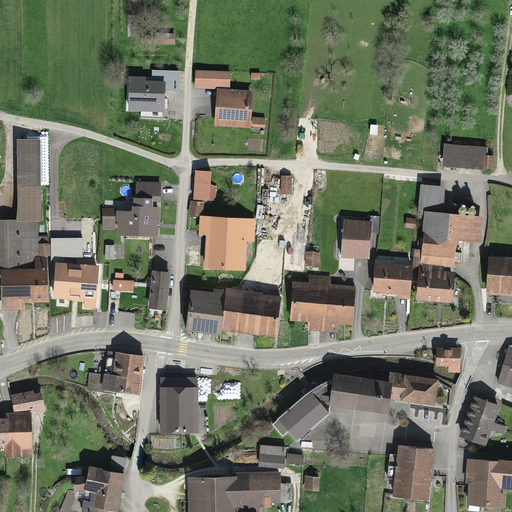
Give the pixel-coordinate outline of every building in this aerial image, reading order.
[(226,72),(196,71),(196,84),(227,86),(226,72)] [(146,81),(131,81),(130,112),(163,113),(164,85),(146,85),(146,81)] [(253,94),(218,91),(217,104),(215,125),(251,128),(253,94)] [(38,142),(19,142),(22,221),(35,221),(41,221),(38,142)] [(59,146),(59,173),(92,173),(92,146),(72,146),(59,146)] [(492,150),(446,146),(444,167),(491,171),(492,150)] [(210,174),(194,173),(193,199),(209,199),(210,174)] [(292,178),(266,177),(266,194),(291,195),(292,178)] [(135,214),(119,214),(119,238),(155,237),(154,225),(158,225),(157,219),(157,208),(152,208),(151,198),(158,198),(157,182),(134,181),(135,214)] [(198,203),(189,202),(188,214),(198,215),(198,203)] [(424,235),(422,264),(456,266),(458,240),(480,242),(482,219),(460,218),(426,215),(424,235)] [(113,216),(99,216),(100,229),(113,229),(113,216)] [(48,303),(47,271),(38,271),(35,221),(22,221),(0,220),(0,262),(15,262),(16,272),(3,272),(3,309),(14,309),(24,309),(24,303),(48,303)] [(207,241),(205,268),(245,270),(246,243),(251,243),(252,223),(202,220),(202,233),(207,233),(207,241)] [(373,222),(346,220),(344,257),(354,258),(372,259),(373,222)] [(83,238),(51,238),(52,257),(82,257),(83,238)] [(112,246),(103,246),(103,260),(112,261),(112,246)] [(307,254),(306,266),(321,267),(321,254),(307,254)] [(511,261),(493,260),(491,294),(511,294),(511,261)] [(394,263),(380,262),(377,292),(386,293),(399,294),(399,298),(411,299),(414,268),(394,266),(394,263)] [(97,267),(59,264),(57,299),(74,300),(84,301),(84,306),(94,307),(97,267)] [(444,274),(423,272),(420,302),(453,305),(455,275),(444,274)] [(151,273),(148,309),(167,311),(168,298),(170,274),(151,273)] [(309,287),(294,286),(293,320),(310,321),(309,330),(314,330),(331,331),(336,331),(337,322),(355,323),(356,289),(330,288),(330,280),(310,279),(309,287)] [(281,300),(190,292),(187,333),(207,335),(222,336),(222,332),(241,334),(259,335),(278,337),(281,300)] [(460,351),(437,349),(436,366),(449,367),(449,373),(459,373),(460,362),(460,351)] [(511,350),(506,352),(497,382),(498,382),(511,386),(511,350)] [(143,375),(146,357),(120,353),(116,378),(96,375),(94,387),(140,394),(143,375)] [(439,382),(391,375),(388,382),(392,383),(390,399),(415,403),(436,406),(439,382)] [(388,382),(333,376),(329,408),(389,415),(390,399),(392,383),(388,382)] [(197,380),(162,379),(162,413),(161,433),(196,433),(197,380)] [(309,391),(275,420),(295,442),(328,412),(309,391)] [(14,398),(16,413),(36,410),(34,396),(14,398)] [(469,417),(462,436),(486,445),(491,430),(503,434),(505,427),(494,423),(499,407),(476,399),(469,417)] [(0,420),(0,447),(4,448),(4,457),(18,457),(18,447),(31,447),(31,416),(8,416),(8,421),(0,420)] [(432,449),(401,447),(399,497),(429,498),(431,477),(432,449)] [(260,450),(259,463),(303,464),(304,456),(285,456),(285,450),(260,450)] [(511,464),(469,462),(468,484),(467,506),(505,508),(506,489),(511,489),(511,464)] [(120,499),(124,477),(92,471),(90,479),(96,481),(92,503),(85,502),(83,511),(86,511),(107,511),(108,509),(118,510),(120,499)] [(235,479),(189,480),(189,511),(260,511),(282,503),(281,473),(235,475),(235,479)] [(320,479),(305,479),(305,491),(320,491),(320,479)]
